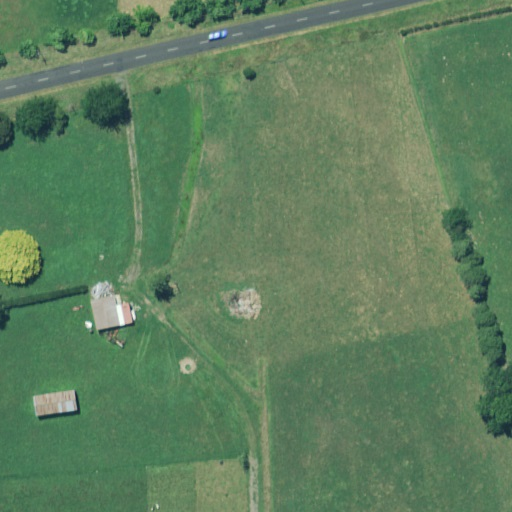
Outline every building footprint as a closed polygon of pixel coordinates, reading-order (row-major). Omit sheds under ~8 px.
[(110,273),(106,256),(95,258),(99,276),(110,273)] [(128,273),(126,258),(116,260),(118,275),(128,273)] [(93,280),(91,264),(83,266),(86,282),(93,280)] [(108,297),(106,284),(89,287),(98,331),(122,326),(116,295),(108,297)] [(78,411),(75,392),(33,398),(36,417),(78,411)]
